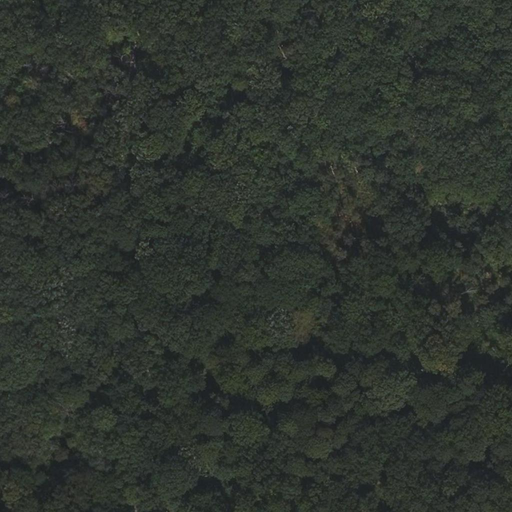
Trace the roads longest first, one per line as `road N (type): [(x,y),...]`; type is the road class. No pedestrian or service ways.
road 1 (track): [(150,0),(131,78),(98,337),(95,511)]
road 2 (track): [(218,511),(397,470),(511,463)]
road 3 (track): [(0,456),(130,499),(205,511)]
